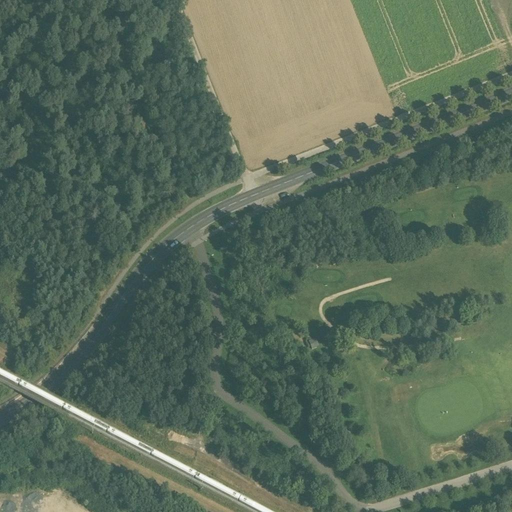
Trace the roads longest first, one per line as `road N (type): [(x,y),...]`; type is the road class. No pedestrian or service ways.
road 1 (tertiary): [(0,415),(54,379),(147,264),(189,229),(511,94)]
road 2 (track): [(189,209),(96,0)]
road 3 (track): [(175,0),(259,211)]
